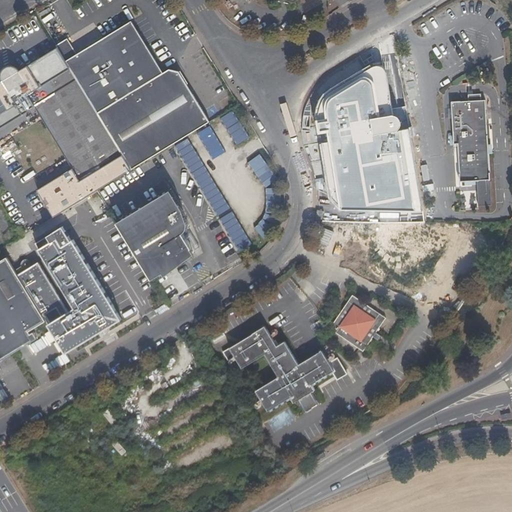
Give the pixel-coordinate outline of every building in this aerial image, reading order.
[(171,68),(165,72),(133,20),(78,53),(72,43),(60,51),(58,47),(0,82),(0,128),(35,107),(73,168),(37,190),(54,216),(132,168),(211,120),(181,70),(171,68)] [(58,47),(60,51),(72,43),(69,38),(56,45),(58,47)] [(457,143),(460,181),(490,179),(485,99),(481,99),(481,93),(468,94),(468,100),(451,101),(454,143),(457,143)] [(238,143),(248,136),(237,122),(227,129),(238,143)] [(199,179),(209,171),(192,150),(182,158),(199,179)] [(170,189),(117,221),(152,279),(163,272),(165,275),(194,253),(191,248),(192,248),(187,239),(184,235),(183,233),(186,230),(188,225),(185,217),(182,208),(173,192),(170,189)] [(217,209),(220,215),(218,216),(239,253),(253,245),(228,202),(217,209)] [(323,221),(324,210),(317,209),(315,220),(323,221)] [(63,245),(73,238),(65,224),(53,230),(59,241),(60,240),(63,245)] [(31,230),(34,238),(45,234),(42,226),(31,230)] [(30,267),(18,274),(46,321),(66,353),(100,333),(101,334),(102,334),(103,335),(104,335),(105,335),(106,334),(106,333),(107,333),(107,332),(107,331),(107,330),(107,329),(122,320),(73,238),(63,245),(60,240),(59,241),(53,230),(35,241),(75,307),(60,317),(30,267)] [(200,246),(191,231),(184,235),(187,239),(188,238),(195,249),(200,246)] [(415,258),(419,240),(383,232),(374,273),(420,283),(425,260),(415,258)] [(31,333),(29,331),(46,321),(18,274),(7,257),(0,260),(0,360),(38,338),(34,331),(31,333)] [(367,346),(384,314),(349,296),(332,327),(367,346)] [(316,389),(312,384),(332,371),(337,379),(348,373),(338,356),(330,361),(322,349),(299,364),(285,340),(277,345),(265,325),(229,346),(242,367),(265,353),(279,376),(255,390),(268,411),(291,397),(294,402),(296,401),(299,405),(301,406),(308,402),(305,396),(313,391),(316,389)] [(316,398),(316,394),(313,391),(305,396),(308,402),(301,406),(305,412),(319,403),(316,398)] [(95,438),(117,420),(108,408),(86,426),(95,438)]
